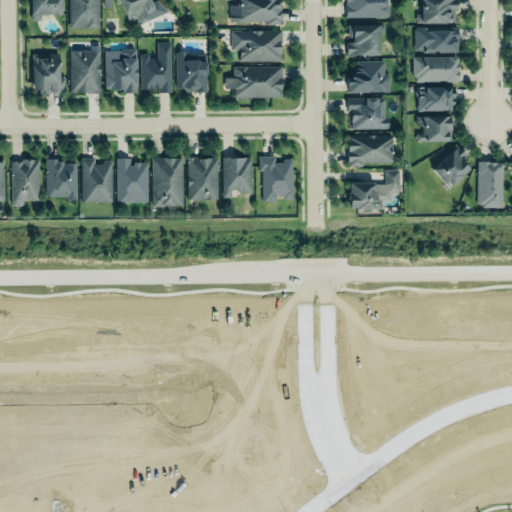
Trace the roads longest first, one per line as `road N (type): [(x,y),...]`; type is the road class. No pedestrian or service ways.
road 1 (secondary): [(0,277),(511,273)]
road 2 (residential): [(315,123),(0,127)]
road 3 (residential): [(314,226),(312,0)]
road 4 (residential): [(0,391),(181,390)]
road 5 (residential): [(366,473),(449,403),(511,389)]
road 6 (residential): [(315,275),(317,364),(331,408)]
road 7 (residential): [(331,408),(339,275)]
road 8 (residential): [(10,127),(7,0)]
road 9 (residential): [(489,0),(491,127)]
